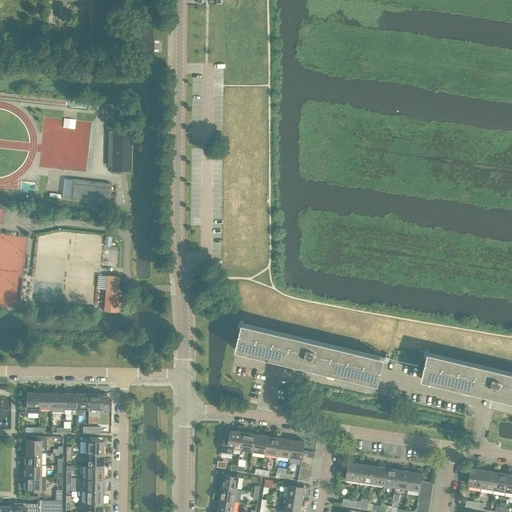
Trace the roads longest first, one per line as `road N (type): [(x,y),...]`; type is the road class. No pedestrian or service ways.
road 1 (unclassified): [(184,374),(180,0)]
road 2 (residential): [(385,377),(485,402),(473,449)]
road 3 (residential): [(122,511),(124,372)]
road 4 (residential): [(0,370),(124,372)]
road 5 (residential): [(453,446),(332,427)]
